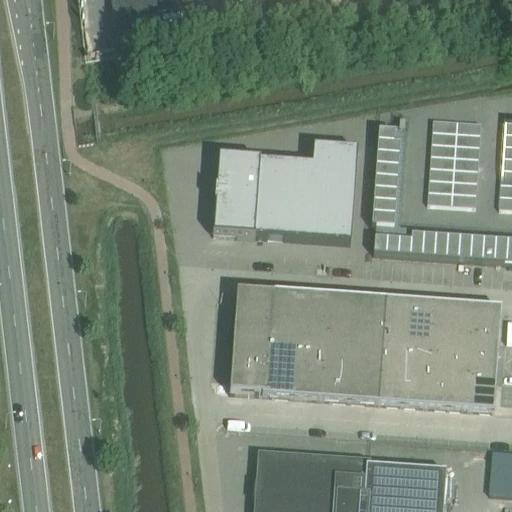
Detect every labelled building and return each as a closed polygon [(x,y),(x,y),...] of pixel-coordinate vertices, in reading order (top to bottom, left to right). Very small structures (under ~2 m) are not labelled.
[(264,0),(118,0),(124,47),(267,24),(264,0)] [(455,139),(456,127),(432,125),(431,137),(455,139)] [(479,141),(480,128),(456,127),(455,139),(479,141)] [(511,142),(511,130),(504,130),(503,142),(511,142)] [(405,149),(406,137),(378,135),(377,147),(405,149)] [(454,151),(455,139),(431,137),(430,149),(454,151)] [(478,153),(479,141),(455,139),(454,151),(478,153)] [(511,154),(511,142),(503,142),(502,154),(511,154)] [(404,161),(405,149),(377,147),(376,159),(404,161)] [(454,163),(454,151),(430,149),(430,161),(454,163)] [(478,165),(478,153),(454,151),(454,163),(478,165)] [(349,248),(356,155),(312,152),(311,170),(259,167),(260,165),(217,162),(212,240),(254,243),(254,242),(349,248)] [(511,166),(511,154),(502,154),(501,166),(511,166)] [(403,173),(404,161),(376,159),(375,171),(403,173)] [(453,175),(454,163),(430,161),(429,173),(453,175)] [(477,177),(478,165),(454,163),(453,175),(477,177)] [(511,179),(511,166),(501,166),(500,178),(511,179)] [(402,185),(403,173),(375,171),(374,183),(402,185)] [(452,187),(453,175),(429,173),(428,185),(452,187)] [(476,189),(477,177),(453,175),(452,187),(476,189)] [(511,191),(511,179),(500,178),(499,190),(511,191)] [(401,197),(402,185),(374,183),(374,195),(401,197)] [(451,199),(452,187),(428,185),(427,197),(451,199)] [(475,201),(476,189),(452,187),(451,199),(475,201)] [(511,203),(511,191),(499,190),(499,202),(511,203)] [(401,209),(401,197),(374,195),(373,207),(401,209)] [(450,211),(451,199),(427,197),(426,209),(450,211)] [(474,213),(475,201),(451,199),(450,211),(474,213)] [(511,215),(511,203),(499,202),(498,214),(511,215)] [(400,221),(401,209),(373,207),(372,219),(400,221)] [(385,260),(387,232),(399,233),(400,221),(372,219),(371,231),(375,231),(373,259),(385,260)] [(409,262),(411,234),(399,233),(387,232),(385,260),(409,262)] [(421,262),(423,235),(411,234),(409,262),(421,262)] [(433,263),(435,236),(423,235),(421,262),(433,263)] [(445,264),(447,236),(435,236),(433,263),(445,264)] [(457,265),(459,237),(447,236),(445,264),(457,265)] [(469,266),(471,238),(459,237),(457,265),(469,266)] [(481,267),(483,239),(471,238),(469,266),(481,267)] [(493,268),(495,240),(483,239),(481,267),(493,268)] [(504,268),(507,240),(495,240),(493,268),(504,268)] [(501,315),(353,304),(268,298),(268,300),(236,298),(229,399),(261,401),(261,403),(346,409),(493,419),(501,315)] [(442,511),(445,476),(367,470),(367,469),(368,469),(369,467),(282,461),(282,462),(259,460),(257,491),(256,491),(256,492),(254,492),(254,488),(252,488),(252,492),(254,492),(253,500),(251,500),(251,503),(253,504),(254,500),(256,500),(256,501),(255,511),(442,511)]
